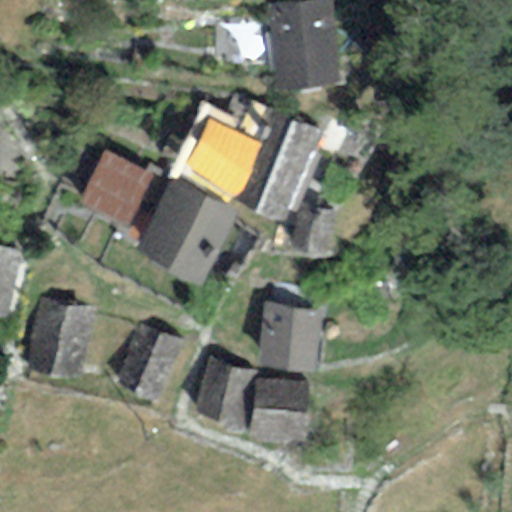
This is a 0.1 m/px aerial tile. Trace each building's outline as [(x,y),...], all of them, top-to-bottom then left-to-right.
[(282,0),(271,1),(278,78),(335,73),(328,0),(282,0)] [(272,109),(239,190),(286,209),(318,128),(272,109)] [(213,114),(188,164),(231,191),(257,138),(213,114)] [(108,146),(80,195),(126,221),(154,172),(108,146)] [(170,174),(137,238),(200,270),(233,207),(170,174)] [(303,203),(298,235),(323,238),(328,206),(303,203)] [(0,242),(0,311),(8,313),(22,247),(0,242)] [(46,299),(31,363),(76,373),(91,309),(46,299)] [(266,301),(261,354),(313,358),(318,306),(266,301)] [(139,323),(118,377),(163,395),(185,341),(139,323)] [(209,356),(194,405),(240,419),(255,370),(209,356)] [(255,376),(250,428),(299,433),(304,381),(255,376)]
